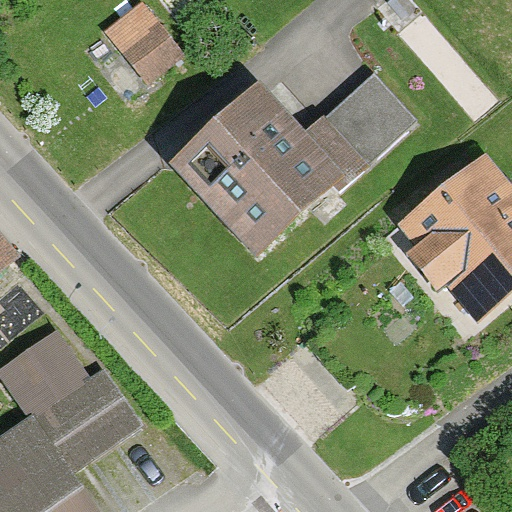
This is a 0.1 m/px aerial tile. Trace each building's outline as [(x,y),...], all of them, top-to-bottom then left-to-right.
[(123,63),(150,97),(193,63),(166,29),(123,63)] [(272,100),(185,177),(270,273),(397,161),(352,111),(312,146),(272,100)] [(511,194),(486,165),(407,234),(428,258),(410,274),(444,313),(462,297),(496,335),(511,320),(511,194)] [(0,308),(36,277),(0,235),(0,308)] [(0,511),(99,511),(82,487),(152,439),(111,380),(100,388),(90,373),(64,391),(74,406),(0,457),(0,511)]
